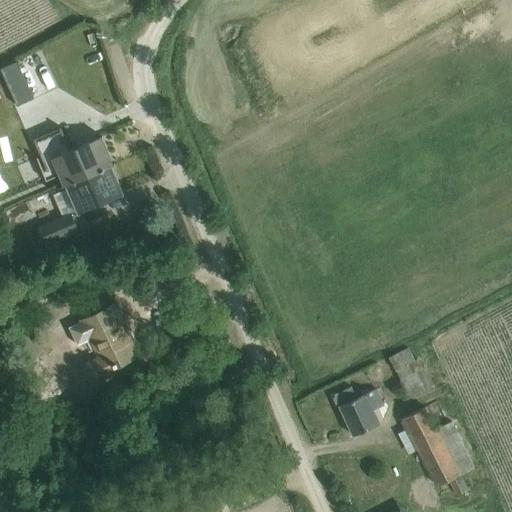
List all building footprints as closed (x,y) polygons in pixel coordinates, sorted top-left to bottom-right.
[(17,62),(1,69),(17,106),(34,99),(17,62)] [(53,158),(70,151),(60,126),(33,139),(40,156),(36,157),(46,180),(60,174),(53,158)] [(53,158),(60,174),(65,186),(111,166),(99,138),(70,151),(53,158)] [(38,229),(44,244),(46,247),(48,246),(49,249),(54,246),(53,244),(79,233),(79,230),(72,215),(82,211),(123,193),(111,166),(65,186),(67,189),(53,195),(62,216),(37,227),(38,229)] [(72,215),(79,230),(89,226),(82,211),(72,215)] [(44,244),(38,229),(26,234),(33,249),(44,244)] [(87,344),(56,360),(67,382),(61,384),(70,406),(91,395),(82,377),(103,366),(106,372),(123,363),(120,356),(148,342),(140,325),(133,329),(119,300),(95,311),(91,309),(84,312),(84,316),(82,317),(83,320),(76,323),(87,344)] [(408,348),(389,357),(400,379),(399,380),(408,398),(431,387),(418,359),(415,361),(408,348)] [(42,369),(16,381),(31,423),(56,411),(52,402),(56,400),(52,392),(54,391),(42,369)] [(335,397),(333,398),(336,405),(339,404),(353,436),(385,421),(379,408),(384,406),(377,389),(356,399),(351,387),(334,395),(335,397)] [(427,407),(398,421),(413,452),(416,451),(434,488),(449,481),(457,496),(469,491),(461,475),(475,468),(452,421),(437,429),(427,407)]
